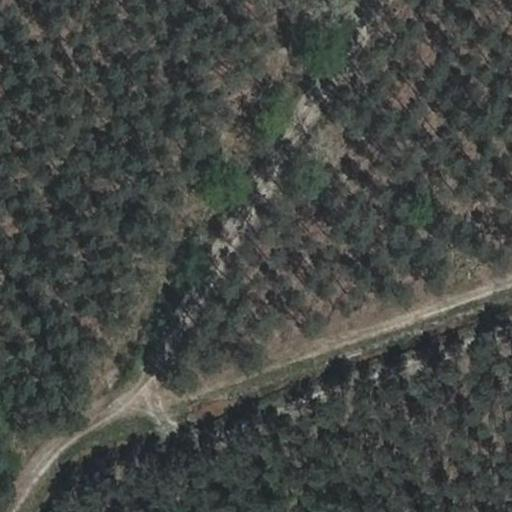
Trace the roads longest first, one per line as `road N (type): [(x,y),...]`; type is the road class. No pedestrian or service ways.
road 1 (track): [(511,277),(72,436),(55,447),(9,511)]
road 2 (track): [(174,445),(145,381),(380,0)]
road 3 (track): [(511,327),(76,480),(57,511)]
